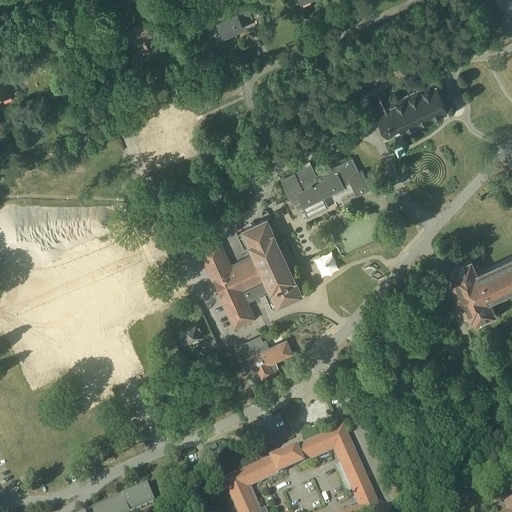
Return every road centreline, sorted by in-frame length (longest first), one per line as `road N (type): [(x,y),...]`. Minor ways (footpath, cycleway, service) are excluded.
road 1 (unclassified): [(329,353),(258,409),(108,474),(5,506)]
road 2 (unclassified): [(511,148),(329,353)]
road 3 (unclassified): [(393,511),(329,353)]
road 4 (unknown): [(360,135),(370,83),(442,65)]
